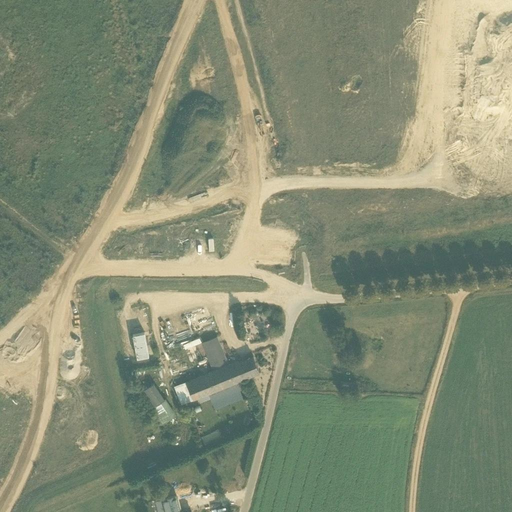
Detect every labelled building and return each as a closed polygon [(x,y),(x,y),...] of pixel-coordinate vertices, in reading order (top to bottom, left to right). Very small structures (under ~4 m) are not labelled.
[(214,238),(201,239),(202,250),(215,250),(214,238)] [(136,359),(148,356),(144,331),(132,333),(136,359)] [(238,360),(231,363),(228,364),(217,337),(202,343),(213,370),(175,386),(182,404),(260,372),(253,356),(239,362),(238,360)] [(156,382),(145,389),(167,422),(177,415),(156,382)] [(204,443),(221,436),(218,429),(202,436),(204,443)]
